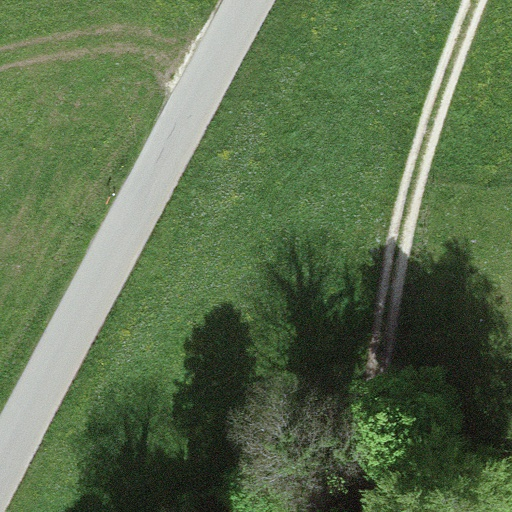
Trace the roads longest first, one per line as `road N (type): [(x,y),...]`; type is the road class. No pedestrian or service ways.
road 1 (track): [(473,0),(390,276),(370,511)]
road 2 (tertiary): [(0,455),(242,0)]
